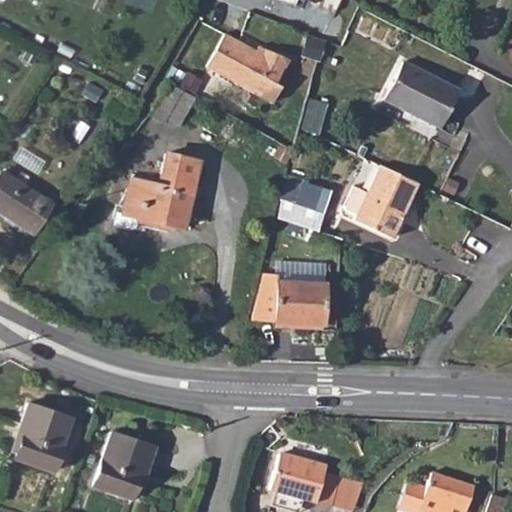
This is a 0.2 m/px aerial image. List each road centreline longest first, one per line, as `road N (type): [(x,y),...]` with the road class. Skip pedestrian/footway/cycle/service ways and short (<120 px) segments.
road 1 (tertiary): [(237,395),(511,399)]
road 2 (tertiary): [(0,318),(125,379),(237,395)]
